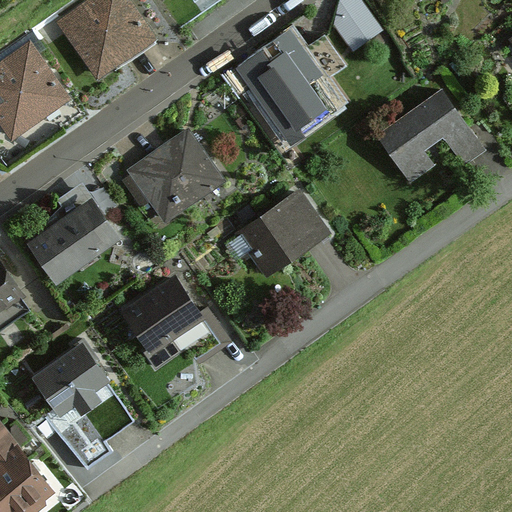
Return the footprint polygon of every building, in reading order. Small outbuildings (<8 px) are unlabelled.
[(157,34),(134,0),(82,0),(55,18),(95,76),(157,34)] [(328,0),(356,44),(384,26),(367,0),(328,0)] [(71,95),(31,38),(0,59),(0,120),(12,137),(71,95)] [(292,40),(244,77),(289,137),(338,100),(292,40)] [(461,152),(480,138),(441,84),(376,131),(410,178),(433,162),(423,148),(446,131),(461,152)] [(166,220),(227,175),(189,124),(128,168),(166,220)] [(331,226),(300,183),(235,230),(266,272),(331,226)] [(58,277),(122,233),(94,192),(30,236),(58,277)] [(0,308),(26,290),(0,253),(0,308)] [(173,340),(207,318),(179,275),(125,310),(159,362),(179,349),(173,340)] [(61,409),(78,397),(86,407),(105,393),(98,383),(111,373),(84,336),(34,372),(61,409)] [(0,504),(5,511),(32,511),(61,490),(22,440),(18,442),(0,419),(0,504)]
